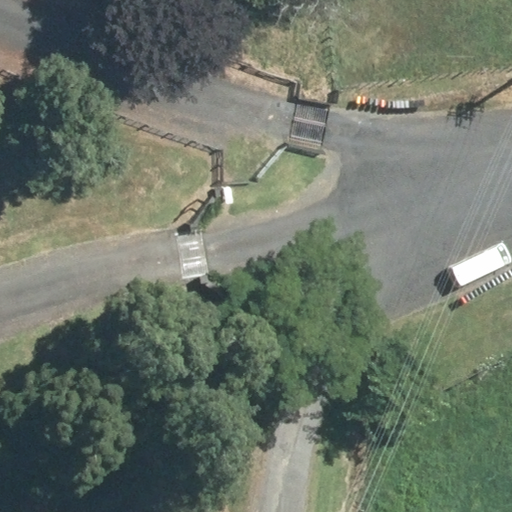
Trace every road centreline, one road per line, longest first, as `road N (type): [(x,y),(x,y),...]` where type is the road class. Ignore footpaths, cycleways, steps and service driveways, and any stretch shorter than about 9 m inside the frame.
road 1 (track): [(494,165),(0,13)]
road 2 (unclassified): [(270,511),(318,321),(494,165),(511,163)]
road 3 (track): [(318,321),(99,298),(0,341)]
